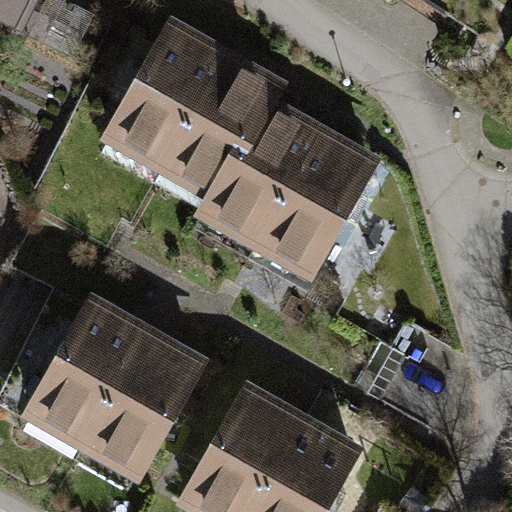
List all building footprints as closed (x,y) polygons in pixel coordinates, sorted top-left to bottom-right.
[(0,0),(0,10),(20,20),(30,0),(0,0)] [(171,29),(111,133),(165,163),(224,59),(171,29)] [(276,89),(224,59),(165,163),(216,193),(266,106),(276,89)] [(318,135),(266,106),(216,193),(207,210),(258,239),(318,135)] [(371,165),(318,135),(258,239),(311,269),(371,165)] [(93,305),(33,409),(85,439),(145,335),(93,305)] [(145,335),(85,439),(138,469),(198,364),(145,335)] [(248,393),(188,498),(213,511),(249,511),(300,423),(248,393)] [(300,423),(249,511),(318,511),(353,453),(300,423)]
